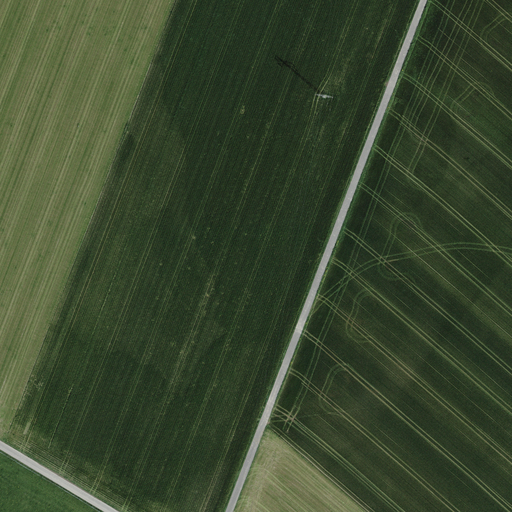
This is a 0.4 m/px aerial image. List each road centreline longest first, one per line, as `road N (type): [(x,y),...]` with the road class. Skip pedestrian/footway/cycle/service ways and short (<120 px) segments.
road 1 (track): [(228,511),(424,0)]
road 2 (unclassified): [(0,445),(110,511)]
